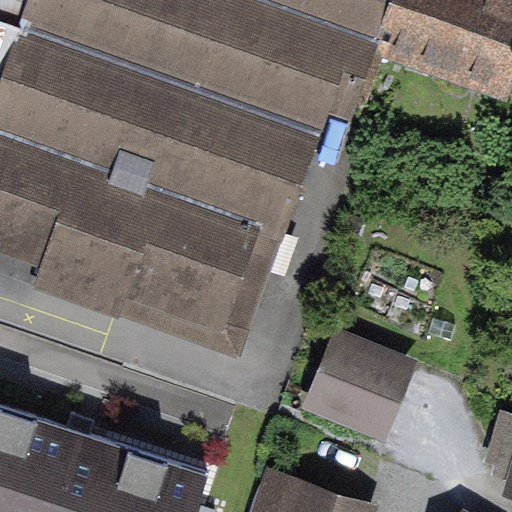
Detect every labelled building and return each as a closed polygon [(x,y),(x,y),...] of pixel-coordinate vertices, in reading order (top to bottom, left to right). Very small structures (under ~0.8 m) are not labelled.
[(378,43),(266,0),(0,0),(0,255),(244,351),(330,108),(349,114),(378,43)] [(392,0),(266,0),(378,43),(392,0)] [(511,0),(392,0),(378,43),(511,92),(511,90),(511,0)] [(413,360),(334,326),(300,406),(380,439),(413,360)] [(192,511),(205,475),(0,407),(0,511),(192,511)] [(381,511),(382,511),(273,477),(262,511),(381,511)]
